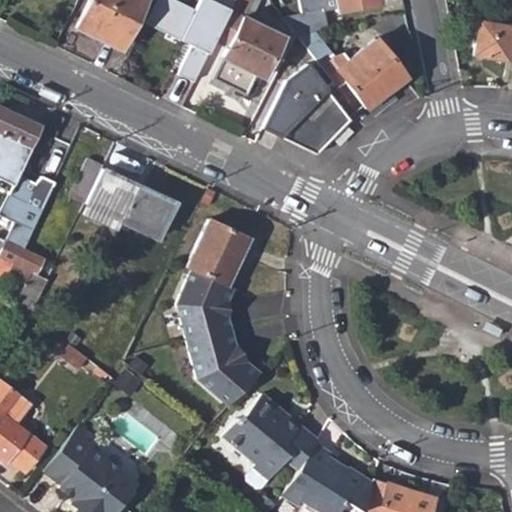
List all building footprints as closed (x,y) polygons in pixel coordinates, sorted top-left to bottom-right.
[(87,0),(74,27),(114,47),(125,26),(129,28),(142,0),(87,0)] [(162,0),(150,25),(170,35),(172,30),(194,41),(177,74),(193,82),(214,39),(233,0),(198,0),(194,9),(183,4),(181,7),(165,0),(162,0)] [(262,78),(282,36),(241,16),(249,0),(233,0),(214,39),(228,46),(222,58),(212,78),(243,93),(253,73),(262,78)] [(333,0),(336,11),(378,3),(377,0),(333,0)] [(281,18),(295,35),(314,31),(324,28),(320,9),(281,18)] [(471,54),(507,61),(508,53),(511,53),(511,17),(511,27),(477,20),(471,54)] [(295,35),(335,88),(343,81),(364,109),(404,78),(374,39),(346,61),(340,53),(333,56),(314,31),(295,35)] [(260,129),(315,156),(347,121),(305,65),(283,81),(260,129)] [(12,115),(13,114),(0,108),(0,151),(21,162),(38,126),(20,118),(20,119),(12,115)] [(100,169),(102,165),(87,158),(68,197),(83,204),(100,169)] [(156,238),(172,203),(100,169),(83,204),(78,212),(115,230),(119,221),(156,238)] [(26,181),(14,175),(0,204),(0,209),(22,219),(13,238),(0,232),(0,274),(4,277),(21,249),(38,211),(24,205),(24,202),(29,192),(22,188),(26,181)] [(33,184),(26,181),(22,188),(29,192),(24,202),(24,205),(38,211),(49,188),(34,181),(33,184)] [(225,286),(247,238),(206,219),(184,267),(192,270),(225,286)] [(52,247),(60,251),(63,244),(55,240),(52,247)] [(34,274),(41,258),(21,249),(4,277),(16,283),(8,298),(29,314),(45,280),(34,274)] [(174,296),(183,278),(166,270),(155,294),(170,302),(174,296)] [(225,286),(192,270),(176,303),(196,379),(224,406),(256,375),(236,355),(224,308),(233,289),(225,286)] [(74,344),(78,338),(71,333),(66,339),(74,344)] [(124,359),(130,362),(143,342),(134,337),(124,359)] [(75,370),(85,358),(62,340),(52,353),(75,370)] [(92,372),(101,380),(106,374),(96,366),(92,372)] [(14,423),(28,405),(0,383),(0,460),(3,463),(6,459),(23,472),(43,446),(14,423)] [(218,433),(251,461),(248,465),(263,477),(263,478),(276,462),(288,471),(282,479),(287,484),(313,443),(315,440),(298,425),(295,428),(286,419),(288,416),(260,391),(241,414),(233,414),(218,433)] [(73,432),(42,470),(59,484),(57,487),(81,508),(81,511),(111,511),(115,509),(121,508),(133,493),(132,487),(133,485),(94,453),(96,450),(73,432)] [(327,457),(329,453),(313,443),(280,495),(296,506),(300,500),(317,511),(334,511),(342,501),(359,511),(369,482),(346,467),(345,469),(343,472),(333,466),(335,462),(327,457)] [(333,466),(343,472),(345,469),(335,462),(333,466)] [(263,477),(248,465),(226,491),(241,503),(263,478),(263,477)] [(428,511),(433,498),(371,478),(369,482),(359,511),(428,511)]
